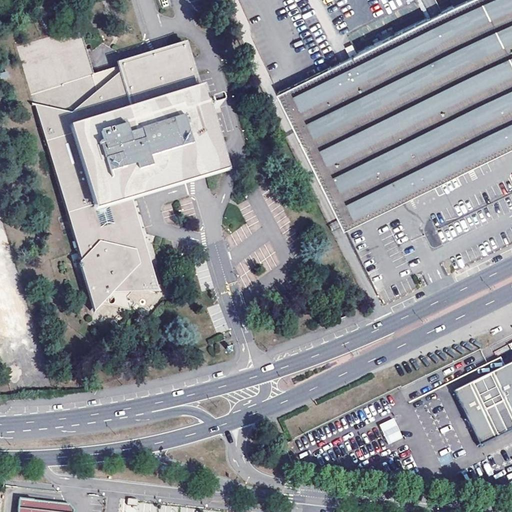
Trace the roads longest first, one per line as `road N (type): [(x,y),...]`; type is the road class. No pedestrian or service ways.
road 1 (secondary): [(249,415),(511,291)]
road 2 (secondary): [(511,265),(257,377)]
road 3 (tertiary): [(128,449),(263,494),(360,506),(378,501)]
road 4 (tertiary): [(378,501),(363,491),(256,477),(237,449)]
road 5 (secondary): [(148,404),(0,431)]
road 6 (secondary): [(0,458),(128,449)]
